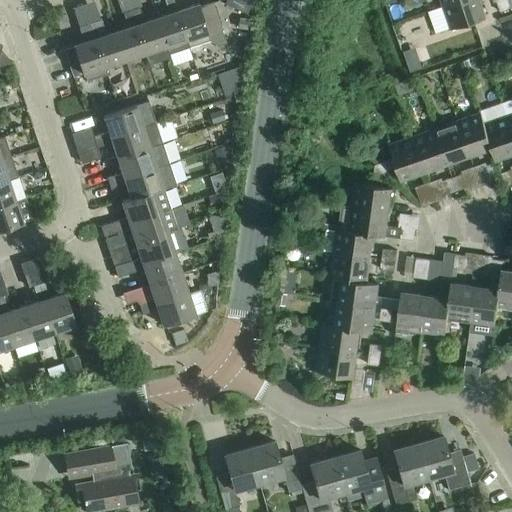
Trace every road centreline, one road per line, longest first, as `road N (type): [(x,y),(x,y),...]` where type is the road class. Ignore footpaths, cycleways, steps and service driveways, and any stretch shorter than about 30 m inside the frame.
road 1 (tertiary): [(286,0),(239,324),(222,367)]
road 2 (residential): [(222,367),(319,418),(465,402)]
road 3 (residential): [(60,232),(76,207),(73,187),(14,13)]
road 4 (tertiary): [(222,367),(190,390),(0,423)]
road 5 (residential): [(131,341),(98,270),(60,232)]
